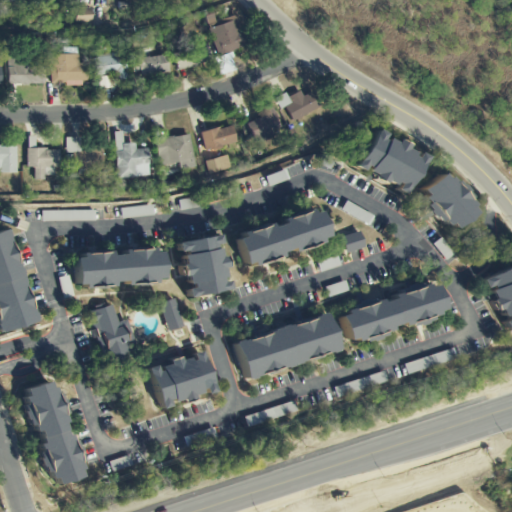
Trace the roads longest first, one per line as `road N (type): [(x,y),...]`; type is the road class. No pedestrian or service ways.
road 1 (residential): [(255,0),(320,59),(464,154),(511,204)]
road 2 (residential): [(0,118),(107,117),(190,102),(310,51)]
road 3 (primary): [(201,511),(477,422)]
